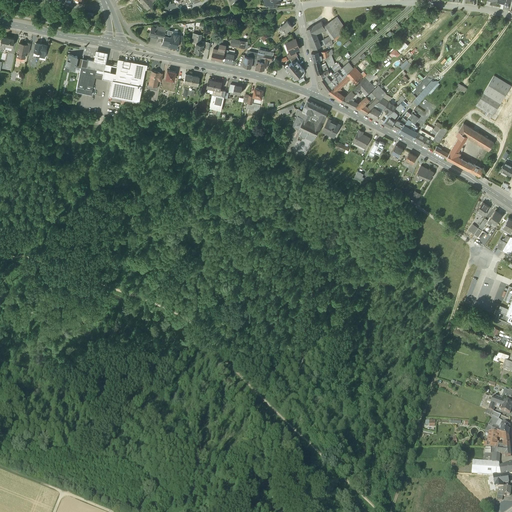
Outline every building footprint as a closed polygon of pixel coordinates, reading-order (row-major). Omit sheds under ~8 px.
[(139,0),(147,8),(153,3),(152,2),(154,0),(139,0)] [(343,25),(337,17),(328,22),(337,35),(345,28),(343,25)] [(293,26),(288,20),(281,25),(284,29),(286,31),(293,26)] [(321,20),(307,29),(309,35),(316,33),(325,29),(323,25),(324,24),(321,20)] [(337,35),(328,22),(324,24),(323,25),(325,29),(330,35),(332,39),(333,38),(337,35)] [(161,29),(151,26),(149,34),(158,37),(159,37),(160,35),(163,36),(165,29),(166,27),(161,26),(161,29)] [(173,30),(165,29),(163,36),(162,42),(162,43),(168,45),(171,33),(172,33),(173,30)] [(207,41),(200,40),(201,35),(198,35),(198,33),(193,32),(191,41),(196,42),(203,43),(207,44),(207,41)] [(172,33),(171,33),(168,45),(176,47),(178,40),(179,35),(172,33)] [(319,41),(316,33),(309,35),(314,48),(325,44),(323,39),(319,41)] [(330,35),(323,39),(325,44),(332,39),(330,35)] [(13,38),(1,36),(0,40),(0,49),(3,50),(4,48),(11,50),(13,38)] [(230,38),(228,38),(227,44),(239,47),(241,40),(230,38)] [(296,38),(286,43),(290,51),(290,52),(295,50),(300,48),(296,38)] [(401,51),(409,44),(405,39),(397,47),(401,51)] [(26,43),(19,42),(16,55),(24,56),(25,50),(26,44),(26,43)] [(42,44),(35,42),(34,50),(40,52),(41,52),(42,44)] [(203,43),(196,42),(194,50),(201,52),(202,47),(203,43)] [(395,53),(398,56),(401,53),(395,47),(389,53),(392,56),(395,53)] [(95,49),(93,60),(105,62),(107,52),(95,49)] [(213,50),(212,57),(223,59),(224,55),(224,53),(213,50)] [(295,50),(290,52),(290,51),(287,53),(290,58),(297,55),(295,50)] [(318,50),(311,52),(314,61),(319,60),(321,59),(323,58),(322,51),(319,52),(318,50)] [(228,52),(227,52),(227,56),(226,60),(229,61),(229,62),(232,62),(232,61),(233,62),(234,53),(228,52)] [(77,55),(68,53),(66,65),(74,67),(75,65),(77,56),(77,55)] [(266,54),(258,60),(256,66),(256,67),(264,69),(265,67),(266,67),(268,59),(271,59),(272,55),(266,54)] [(245,55),(243,64),(252,66),(252,65),(253,58),(253,57),(253,56),(245,55)] [(297,55),(290,58),(291,62),(292,61),(294,63),(296,61),(298,59),(297,55)] [(93,60),(87,59),(86,66),(103,69),(104,69),(105,62),(93,60)] [(407,59),(400,66),(403,69),(410,62),(407,59)] [(133,62),(122,60),(117,63),(117,65),(115,71),(114,79),(129,82),(133,62)] [(321,67),(319,60),(314,61),(316,69),(318,74),(331,67),(332,67),(329,62),(321,67)] [(296,61),(294,63),(292,61),(291,62),(286,67),(295,78),(298,75),(299,76),(302,73),(301,73),(304,70),(296,61)] [(382,61),(376,66),(379,69),(385,64),(382,61)] [(146,64),(133,62),(129,82),(129,83),(142,85),(146,64)] [(335,64),(332,67),(335,72),(342,67),(338,62),(335,64)] [(86,66),(81,65),(81,67),(77,86),(92,89),(94,77),(96,68),(86,66)] [(342,67),(335,72),(338,75),(340,78),(344,75),(345,76),(347,74),(347,73),(348,73),(347,71),(343,66),(342,67)] [(331,67),(318,74),(320,80),(324,77),(326,75),(331,72),(330,70),(332,69),(331,67)] [(348,73),(347,73),(347,74),(351,77),(356,83),(361,78),(360,78),(362,76),(361,74),(358,71),(354,67),(352,69),(348,73)] [(103,69),(96,68),(94,77),(102,78),(102,77),(103,69)] [(115,71),(110,70),(110,71),(104,69),(103,69),(102,77),(112,79),(112,78),(114,79),(115,71)] [(160,71),(151,69),(148,83),(157,85),(160,71)] [(175,70),(167,69),(165,78),(173,80),(175,70)] [(192,74),(185,73),(183,81),(190,82),(192,74)] [(199,76),(192,74),(190,82),(197,84),(199,76)] [(345,76),(338,83),(341,86),(351,77),(347,74),(345,76)] [(494,74),(483,92),(501,102),(511,85),(494,74)] [(375,86),(365,76),(364,77),(361,80),(371,90),(375,86)] [(324,77),(320,80),(325,87),(329,84),(330,84),(333,81),(332,79),(328,82),(324,77)] [(114,79),(112,78),(112,79),(109,94),(139,100),(142,85),(129,83),(129,82),(114,79)] [(216,80),(209,78),(207,86),(214,88),(216,80)] [(222,81),(216,80),(214,88),(220,89),(221,89),(222,81)] [(361,80),(357,84),(361,88),(367,94),(371,90),(361,80)] [(432,80),(412,101),(418,105),(440,80),(432,80)] [(242,85),(235,84),(231,83),(229,90),(241,93),(242,85)] [(338,83),(332,88),(329,91),(334,95),(338,98),(341,94),(337,90),(341,86),(338,83)] [(361,88),(357,84),(352,89),(356,93),(361,88)] [(386,93),(378,85),(373,90),(372,91),(375,94),(378,98),(380,99),(382,97),(386,93)] [(92,89),(77,86),(76,91),(91,94),(92,89)] [(263,90),(259,89),(258,88),(257,87),(256,88),(255,88),(253,96),(254,96),(261,98),(263,90)] [(220,89),(214,88),(211,99),(223,102),(224,97),(225,95),(225,92),(226,90),(221,89),(220,89)] [(345,96),(341,100),(355,106),(358,103),(350,98),(356,93),(352,89),(345,96)] [(404,92),(399,98),(400,99),(402,101),(407,95),(404,92)] [(501,102),(483,92),(477,102),(494,113),(501,102)] [(367,96),(360,102),(359,102),(358,103),(355,106),(360,108),(363,105),(370,99),(367,96)] [(388,101),(382,97),(380,99),(376,103),(384,108),(388,101)] [(374,101),(367,108),(370,109),(376,103),(380,99),(378,98),(375,101),(374,101)] [(223,102),(211,99),(209,106),(221,109),(223,102)] [(318,105),(307,100),(302,111),(307,113),(307,112),(312,114),(312,113),(313,111),(315,111),(315,110),(318,105)] [(395,105),(388,101),(384,108),(388,111),(387,113),(389,115),(393,110),(397,106),(395,105)] [(397,106),(393,110),(397,114),(404,106),(401,102),(399,104),(397,106)] [(328,110),(318,105),(315,110),(321,113),(320,114),(320,113),(317,118),(318,118),(323,121),(328,110)] [(288,106),(278,110),(279,113),(282,111),(283,116),(290,113),(289,110),(288,106)] [(381,110),(373,106),(370,109),(367,112),(377,118),(381,110)] [(307,113),(302,111),(298,108),(295,114),(298,115),(308,120),(309,119),(310,119),(312,116),(313,116),(314,114),(312,113),(312,114),(307,112),(307,113)] [(389,115),(383,121),(391,126),(396,120),(393,119),(397,114),(393,110),(389,115)] [(407,111),(400,120),(397,118),(396,120),(391,126),(399,130),(401,125),(402,126),(408,117),(410,114),(411,114),(407,111)] [(425,123),(412,113),(411,114),(410,114),(415,118),(412,121),(411,122),(418,127),(415,130),(418,132),(419,131),(425,123)] [(308,120),(298,115),(293,125),(298,127),(302,129),(316,135),(323,121),(318,118),(317,120),(316,119),(315,118),(313,116),(312,116),(310,119),(309,119),(308,120)] [(418,127),(411,122),(412,121),(408,117),(402,126),(401,125),(399,130),(410,136),(415,130),(418,127)] [(340,124),(328,118),(323,130),(334,136),(340,124)] [(431,130),(430,130),(429,131),(425,128),(427,124),(425,123),(419,131),(433,138),(438,131),(433,128),(431,130)] [(482,134),(463,123),(459,131),(467,136),(471,138),(477,142),(482,134)] [(433,138),(432,139),(438,143),(448,128),(442,125),(438,131),(433,138)] [(370,137),(363,133),(364,131),(359,128),(353,140),(366,146),(370,137)] [(316,135),(302,129),(301,132),(300,134),(313,141),(316,135)] [(419,131),(418,132),(413,138),(426,145),(428,141),(430,142),(432,139),(433,138),(419,131)] [(467,136),(459,131),(456,135),(459,136),(458,139),(449,153),(446,157),(455,162),(458,156),(460,152),(458,151),(467,136)] [(494,141),(482,134),(477,142),(484,146),(489,149),(494,141)] [(380,139),(379,141),(376,140),(375,142),(378,143),(374,150),(375,150),(379,152),(384,144),(382,143),(383,141),(380,139)] [(350,147),(337,142),(335,148),(347,153),(350,147)] [(403,148),(396,144),(392,151),(397,154),(396,155),(398,157),(403,148)] [(449,153),(441,148),(439,152),(446,157),(449,153)] [(417,156),(410,151),(405,159),(408,161),(409,160),(413,162),(417,156)] [(474,165),(458,156),(455,162),(471,171),(474,165)] [(511,165),(505,162),(500,170),(505,173),(511,177),(511,175),(511,165)] [(483,169),(474,164),(474,165),(471,171),(479,176),(483,169)] [(433,172),(421,165),(415,177),(420,180),(422,175),(429,179),(433,172)] [(420,196),(415,193),(412,199),(417,202),(420,196)] [(490,208),(483,203),(477,212),(484,217),(490,208)] [(502,216),(495,212),(487,223),(491,225),(492,225),(495,227),(502,216)] [(511,229),(511,221),(508,219),(503,228),(511,232),(511,229)] [(478,230),(482,233),(487,223),(484,221),(478,230)] [(478,230),(474,236),(478,239),(482,233),(478,230)] [(507,245),(503,242),(500,241),(496,249),(503,252),(507,245)] [(500,307),(498,313),(506,316),(508,311),(500,307)] [(511,318),(506,316),(498,313),(493,323),(502,326),(503,325),(511,328),(511,318)] [(511,363),(504,361),(502,366),(511,369),(511,363)] [(501,394),(511,398),(511,391),(511,390),(504,387),(501,394)] [(493,395),(489,394),(489,395),(484,393),(481,399),(482,400),(482,401),(483,401),(482,405),(493,410),(496,401),(503,404),(504,400),(502,398),(502,397),(494,393),(493,395)] [(511,403),(511,402),(504,400),(503,404),(501,408),(509,411),(511,403)] [(499,425),(495,423),(498,418),(493,416),(492,415),(488,424),(493,427),(497,429),(500,430),(501,427),(498,426),(499,425)] [(509,428),(509,423),(503,420),(501,424),(509,428)] [(500,430),(497,429),(493,427),(488,424),(487,427),(490,428),(489,429),(497,430),(497,432),(500,433),(504,434),(504,432),(500,430)] [(509,428),(501,424),(501,427),(500,430),(504,432),(507,434),(508,435),(509,428)] [(497,430),(489,429),(488,438),(491,438),(490,444),(493,444),(494,439),(496,439),(497,432),(497,430)] [(455,434),(449,435),(450,442),(457,440),(455,434)] [(504,442),(496,441),(496,439),(494,439),(493,444),(498,445),(498,446),(510,447),(509,442),(504,442)] [(498,446),(491,445),(491,450),(491,451),(500,452),(504,452),(505,455),(511,454),(510,447),(498,446)] [(489,451),(485,450),(484,459),(498,461),(499,461),(500,452),(491,451),(489,451)] [(498,461),(484,459),(473,458),(472,472),(496,474),(498,474),(501,474),(499,462),(498,461)] [(511,462),(511,461),(499,462),(501,474),(505,473),(510,472),(509,469),(511,468),(511,462)] [(511,471),(510,472),(505,473),(505,476),(503,476),(504,481),(511,480),(511,471)] [(501,474),(498,474),(496,474),(497,476),(498,486),(503,486),(503,485),(502,482),(504,481),(503,476),(503,473),(501,474)] [(511,486),(504,485),(502,493),(506,494),(506,492),(510,493),(511,486)]
